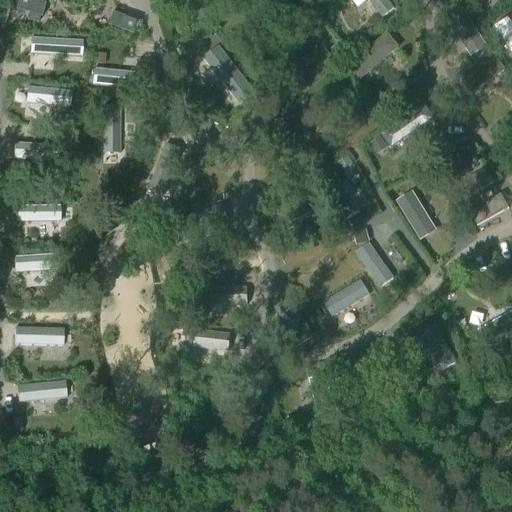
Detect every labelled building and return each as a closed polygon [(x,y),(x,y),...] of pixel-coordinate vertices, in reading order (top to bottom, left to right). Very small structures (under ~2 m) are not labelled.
[(20,0),(18,0),(15,13),(28,16),(26,23),(38,26),(39,19),(41,20),(45,7),(20,0)] [(511,15),(493,28),(511,57),(511,15)] [(361,32),(352,42),(359,48),(368,39),(361,32)] [(338,46),(331,51),(340,62),(347,57),(338,46)] [(94,55),(94,65),(104,65),(105,56),(94,55)] [(414,90),(405,95),(412,105),(421,100),(414,90)] [(103,108),(102,155),(119,155),(120,108),(103,108)] [(380,138),(370,145),(376,153),(386,146),(380,138)] [(166,145),(148,188),(164,194),(182,151),(166,145)] [(347,158),(338,165),(342,171),(352,165),(347,158)] [(444,159),(436,164),(442,175),(450,171),(444,159)] [(222,205),(178,222),(185,238),(229,222),(222,205)] [(363,232),(353,234),(356,246),(366,243),(363,232)] [(200,289),(200,306),(247,306),(248,289),(200,289)] [(315,308),(306,314),(312,324),(322,319),(315,308)] [(289,415),(279,423),(287,433),(297,424),(289,415)] [(20,420),(12,421),(13,433),(21,432),(20,420)]
